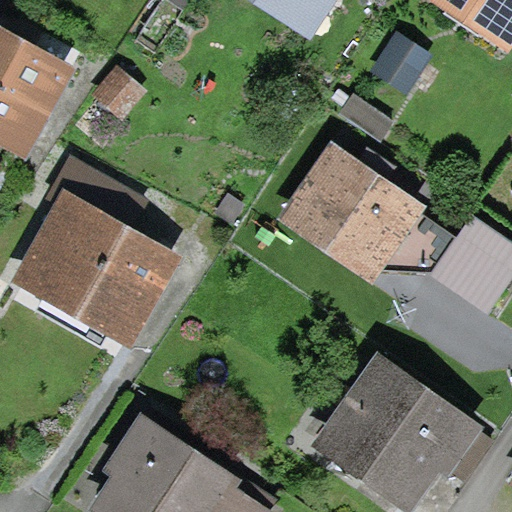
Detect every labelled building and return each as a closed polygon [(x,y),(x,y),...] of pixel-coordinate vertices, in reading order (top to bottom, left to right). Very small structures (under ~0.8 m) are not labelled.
[(286,0),(305,12),(312,0),(286,0)] [(511,0),(461,0),(507,31),(511,23),(511,0)] [(0,37),(0,126),(20,138),(57,69),(0,37)] [(396,37),(377,67),(406,87),(426,57),(396,37)] [(118,74),(102,93),(121,110),(137,91),(118,74)] [(293,215),(371,264),(411,206),(376,181),(386,165),(367,152),(356,168),(334,154),(293,215)] [(131,328),(169,260),(124,235),(144,199),(87,166),(31,266),(50,276),(48,281),(131,328)] [(511,246),(472,219),(437,271),(488,307),(511,272),(511,246)] [(447,458),(468,473),(491,440),(383,365),(326,445),(367,474),(370,470),(405,495),(413,485),(423,492),(447,458)] [(119,511),(263,511),(271,500),(227,471),(223,478),(142,424),(115,465),(128,473),(106,503),(119,511)]
